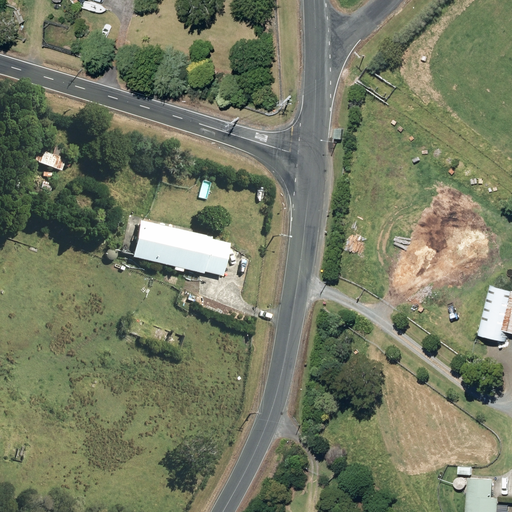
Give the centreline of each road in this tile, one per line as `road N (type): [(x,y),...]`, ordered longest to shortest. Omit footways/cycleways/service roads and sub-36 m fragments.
road 1 (tertiary): [(223,511),(278,383),(312,157)]
road 2 (unclassified): [(0,64),(312,157)]
